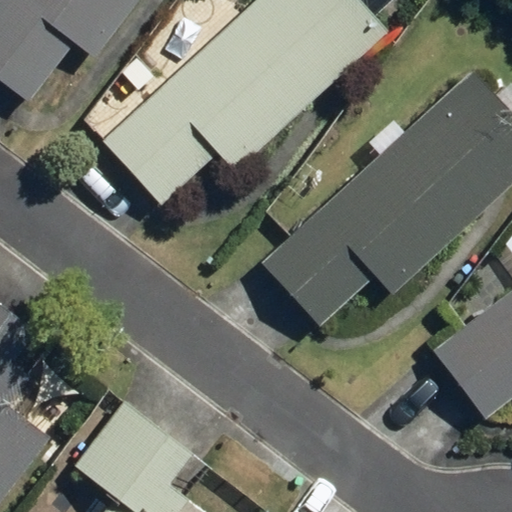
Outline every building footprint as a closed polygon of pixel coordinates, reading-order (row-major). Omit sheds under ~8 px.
[(0,0),(0,86),(21,104),(68,44),(89,60),(136,0),(0,0)] [(248,0),(90,144),(156,211),(212,160),(222,171),(375,32),(359,13),(373,0),(248,0)] [(511,128),(462,73),(250,264),(313,331),(365,283),(379,298),(511,178),(511,128)] [(511,281),(418,349),(478,420),(511,395),(511,281)] [(0,494),(36,454),(0,422),(0,414),(32,379),(6,356),(22,338),(0,318),(0,494)] [(105,511),(104,511),(178,511),(185,503),(156,481),(180,449),(118,401),(59,477),(105,511)]
